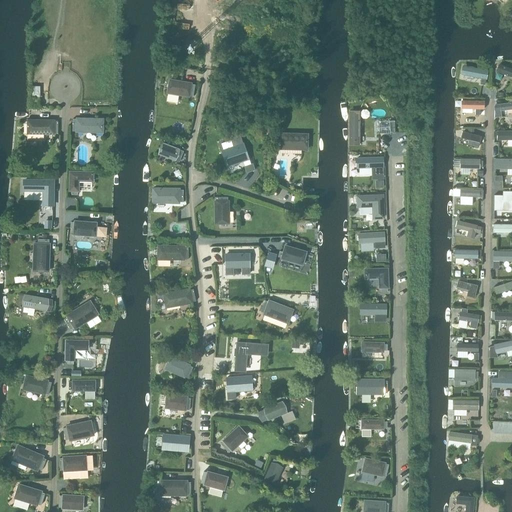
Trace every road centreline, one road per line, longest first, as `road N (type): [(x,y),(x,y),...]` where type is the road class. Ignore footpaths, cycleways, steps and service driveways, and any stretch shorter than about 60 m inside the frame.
road 1 (residential): [(50,511),(63,86)]
road 2 (residential): [(197,511),(202,308),(189,188),(195,118)]
road 3 (residential): [(396,511),(392,123)]
road 4 (residential): [(487,89),(483,438),(511,438)]
